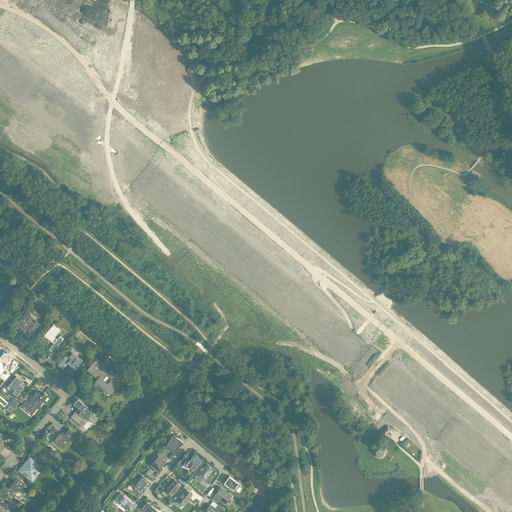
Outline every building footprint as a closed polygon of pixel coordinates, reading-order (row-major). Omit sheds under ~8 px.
[(21,317),(16,324),(23,330),(23,331),(23,332),(28,336),(40,324),(36,321),(34,323),(29,318),(28,320),(24,317),(24,318),(23,318),(22,318),(21,317)] [(43,335),(47,339),(48,337),(54,342),(48,349),(52,352),(64,339),(60,335),(57,339),(54,337),(60,330),(53,324),(43,335)] [(72,353),(69,357),(66,355),(57,365),(58,365),(60,366),(59,367),(62,369),(68,362),(73,366),(68,371),(73,375),(80,366),(78,365),(82,361),(72,353)] [(113,388),(112,387),(115,383),(116,383),(120,379),(111,371),(109,372),(103,367),(105,365),(96,358),(87,369),(95,376),(97,375),(99,377),(95,382),(94,383),(94,384),(95,384),(95,385),(96,385),(96,386),(97,386),(98,386),(98,385),(108,394),(113,388)] [(0,361),(0,377),(1,378),(0,379),(0,386),(10,374),(1,367),(4,364),(0,361)] [(23,387),(19,384),(22,381),(16,376),(6,388),(12,393),(12,392),(16,396),(23,387)] [(33,413),(47,396),(44,393),(42,395),(36,390),(35,392),(33,390),(29,395),(31,397),(29,399),(30,400),(28,402),(25,400),(23,398),(20,401),(23,404),(22,404),(33,413)] [(15,398),(19,401),(23,397),(19,393),(15,398)] [(78,399),(74,404),(78,408),(74,412),(75,413),(72,416),(74,419),(82,426),(88,419),(94,424),(98,419),(85,408),(86,406),(78,399)] [(172,425),(169,428),(177,435),(180,432),(172,425)] [(391,429),(387,426),(381,432),(379,435),(383,439),(391,429)] [(64,451),(75,439),(71,435),(73,432),(69,428),(64,435),(63,434),(63,433),(62,432),(61,433),(54,427),(49,432),(55,437),(52,441),(64,451)] [(179,446),(181,443),(175,437),(172,435),(165,446),(167,447),(173,452),(176,448),(177,448),(178,446),(179,446)] [(383,457),(386,454),(385,450),(382,447),(377,447),(376,448),(375,447),(374,449),(375,450),(375,455),(378,458),(383,457)] [(150,465),(157,470),(159,467),(160,468),(165,462),(163,460),(166,456),(160,451),(156,456),(157,457),(150,465)] [(186,465),(193,471),(202,460),(195,454),(194,455),(194,456),(193,457),(192,456),(191,459),(186,465)] [(41,471),(43,468),(29,456),(17,470),(32,482),(36,477),(34,473),(36,470),(41,471)] [(200,471),(194,478),(199,482),(202,478),(204,480),(213,469),(206,464),(203,467),(202,468),(201,469),(201,470),(200,471)] [(133,479),(126,488),(132,494),(133,493),(136,489),(140,492),(143,488),(144,487),(145,486),(145,485),(149,482),(142,476),(137,482),(133,479)] [(238,482),(229,476),(224,483),(236,491),(241,484),(238,482)] [(17,477),(12,483),(10,482),(8,485),(12,489),(11,491),(19,497),(23,493),(26,495),(28,492),(29,490),(26,488),(28,486),(17,477)] [(173,479),(170,484),(171,484),(169,486),(169,485),(164,490),(171,496),(180,485),(173,479)] [(185,489),(176,500),(183,505),(187,501),(186,500),(188,499),(192,495),(185,489)] [(224,492),(220,489),(218,492),(217,493),(216,493),(216,494),(216,495),(213,499),(217,502),(220,499),(224,501),(224,500),(228,503),(231,499),(229,498),(231,495),(225,491),(224,492)] [(134,504),(124,495),(122,497),(121,497),(120,497),(119,498),(119,499),(119,500),(118,502),(128,511),(127,511),(132,511),(136,508),(133,506),(134,504)] [(145,500),(137,510),(139,511),(145,511),(156,511),(157,511),(149,504),(150,504),(147,501),(145,500)] [(9,509),(6,507),(7,505),(4,503),(3,504),(0,502),(0,501),(0,511),(6,511),(9,509)]
